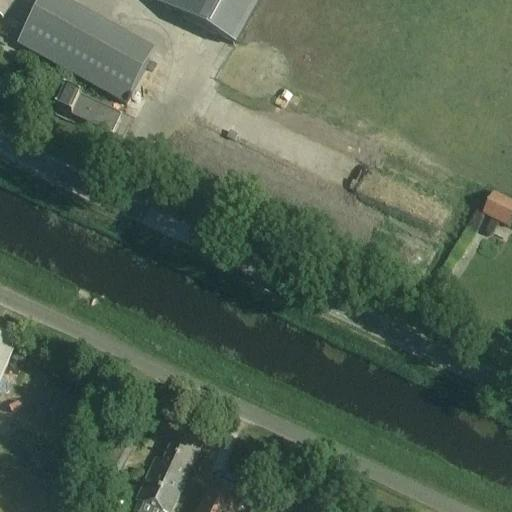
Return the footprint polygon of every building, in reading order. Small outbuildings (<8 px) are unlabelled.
[(0,0),(0,14),(3,17),(14,0),(0,0)] [(45,0),(18,51),(126,110),(155,57),(50,0),(45,0)] [(151,0),(151,1),(234,47),(259,0),(151,0)] [(112,140),(122,119),(64,92),(54,113),(112,140)] [(511,231),(511,203),(495,195),(484,217),(511,231)] [(0,381),(18,343),(0,334),(0,381)] [(150,471),(136,501),(135,503),(138,504),(134,511),(170,511),(200,450),(174,438),(160,467),(155,464),(152,472),(150,471)] [(236,511),(240,505),(209,491),(199,511),(236,511)]
